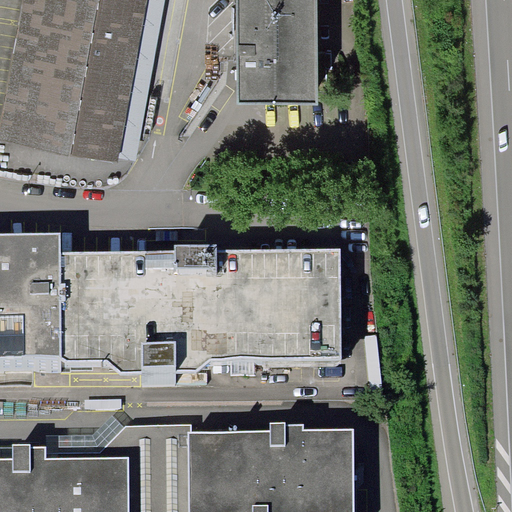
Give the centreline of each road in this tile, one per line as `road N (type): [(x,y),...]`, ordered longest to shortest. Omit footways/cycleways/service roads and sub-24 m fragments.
road 1 (motorway): [(393,0),(464,511)]
road 2 (residential): [(0,203),(329,212)]
road 3 (motorway): [(503,0),(511,156)]
